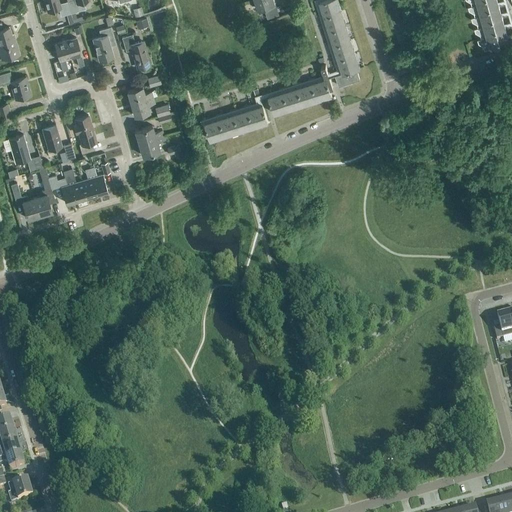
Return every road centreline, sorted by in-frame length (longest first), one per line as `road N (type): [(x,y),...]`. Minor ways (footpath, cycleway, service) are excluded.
road 1 (residential): [(141,215),(396,101)]
road 2 (residential): [(511,288),(471,299),(511,455)]
road 3 (residential): [(57,511),(0,317)]
road 4 (residential): [(348,509),(511,462)]
road 5 (residential): [(135,195),(105,84),(52,88)]
road 6 (residential): [(0,285),(141,215)]
road 7 (residential): [(396,101),(511,64)]
road 8 (residential): [(24,232),(135,195)]
